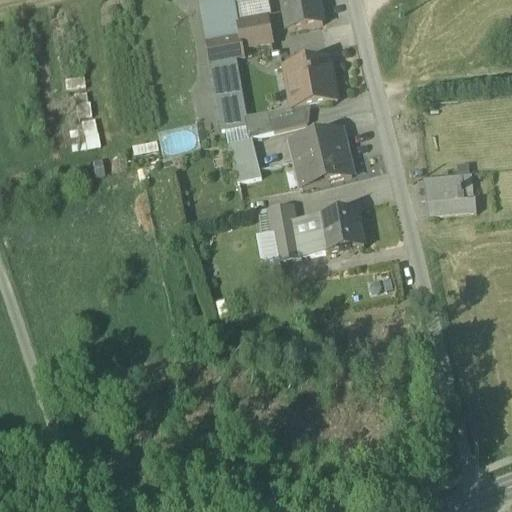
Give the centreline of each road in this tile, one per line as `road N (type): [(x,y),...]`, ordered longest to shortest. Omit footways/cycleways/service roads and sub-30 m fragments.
road 1 (residential): [(355,0),(477,502)]
road 2 (track): [(82,511),(0,271)]
